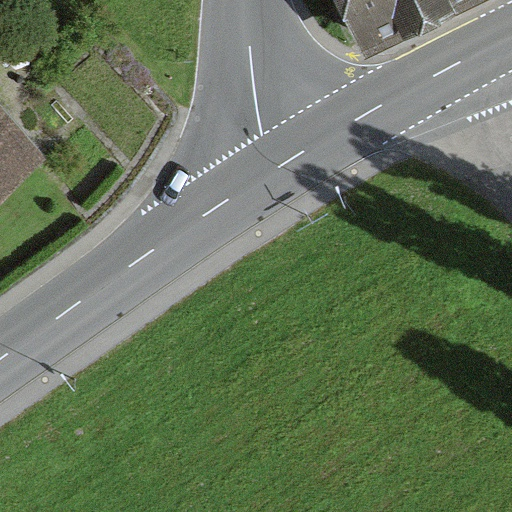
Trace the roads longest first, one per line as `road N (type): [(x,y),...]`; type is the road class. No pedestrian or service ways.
road 1 (secondary): [(0,359),(274,170)]
road 2 (secondary): [(274,170),(436,74)]
road 3 (tertiary): [(245,0),(253,88),(274,170)]
road 4 (residential): [(436,74),(511,176)]
